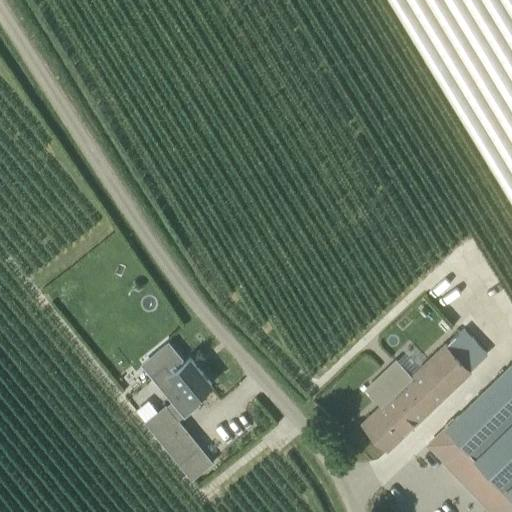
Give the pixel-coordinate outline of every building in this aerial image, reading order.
[(486,355),(463,330),(448,344),(446,341),(412,374),(398,359),(395,362),(389,368),(384,372),(378,378),(393,394),(383,404),(363,422),(388,448),(486,355)] [(193,398),(212,383),(190,357),(160,382),(177,402),(189,392),(193,398)] [(511,511),(511,362),(460,413),(427,445),(491,511),(511,511)] [(157,410),(145,420),(180,463),(201,446),(178,418),(184,414),(172,400),(167,404),(166,403),(157,410)] [(201,446),(180,463),(193,478),(213,461),(201,446)]
